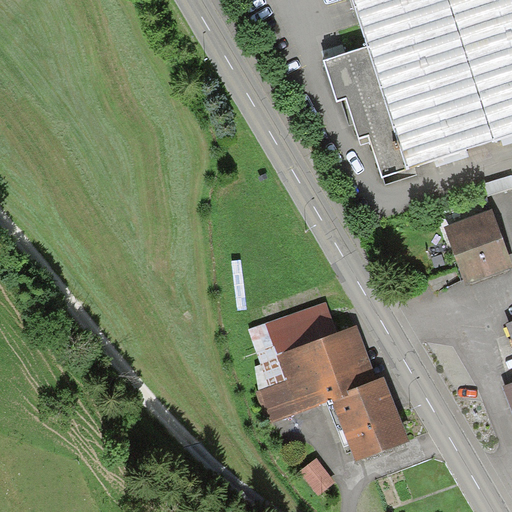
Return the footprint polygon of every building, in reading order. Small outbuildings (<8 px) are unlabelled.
[(376,140),(387,174),(511,133),(511,0),(351,0),(367,50),(326,63),(340,108),(353,104),(365,144),(376,140)] [(508,179),(483,187),(486,198),(511,190),(508,179)] [(464,281),(506,266),(487,214),(446,229),(464,281)] [(267,419),(297,408),(279,355),(337,335),(326,303),(246,331),(267,389),(257,393),(267,419)] [(511,319),(505,322),(511,341),(511,381),(503,384),(511,407),(511,319)] [(368,374),(352,330),(337,335),(279,355),(297,408),(328,398),(349,459),(403,440),(379,370),(368,374)] [(312,464),(298,474),(313,496),(328,485),(312,464)]
